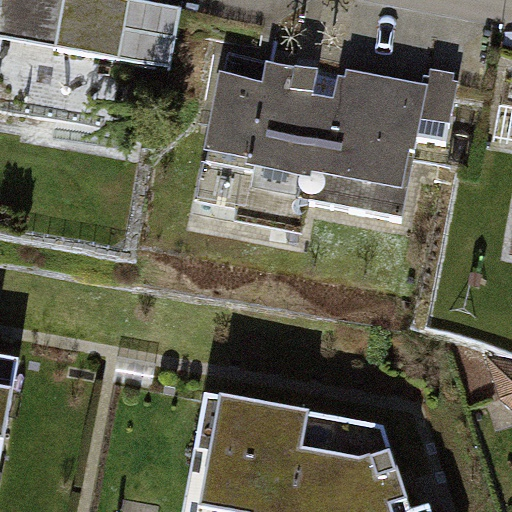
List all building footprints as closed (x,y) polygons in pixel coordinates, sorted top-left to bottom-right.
[(0,0),(0,42),(116,65),(128,0),(0,0)] [(327,69),(300,204),(394,222),(421,87),(327,69)] [(191,217),(295,236),(300,204),(320,100),(216,81),(191,217)] [(0,470),(18,360),(0,357),(0,470)] [(405,511),(383,432),(202,397),(180,511),(405,511)]
